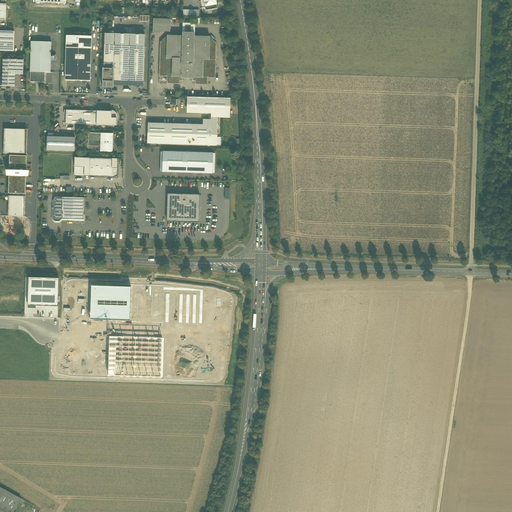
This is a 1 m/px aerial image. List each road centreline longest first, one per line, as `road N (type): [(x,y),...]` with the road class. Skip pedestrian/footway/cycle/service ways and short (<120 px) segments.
road 1 (residential): [(470,273),(479,0)]
road 2 (track): [(437,511),(470,273)]
road 3 (primary): [(260,221),(240,0)]
road 4 (primary): [(227,511),(248,417),(258,312)]
road 5 (secondary): [(0,256),(169,262)]
road 6 (primary): [(470,273),(337,269)]
road 7 (unclassified): [(0,96),(128,100)]
